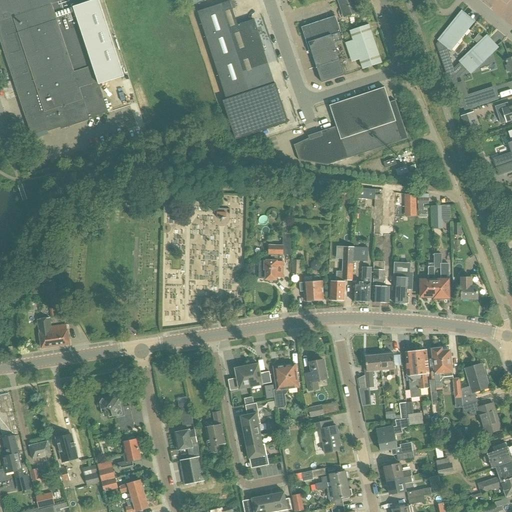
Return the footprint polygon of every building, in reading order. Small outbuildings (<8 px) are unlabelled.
[(0,0),(0,39),(31,135),(47,130),(48,132),(60,128),(61,130),(90,120),(89,118),(108,112),(99,85),(124,76),(98,0),(97,0),(83,5),(81,0),(0,0)] [(360,12),(355,0),(338,0),(340,3),(342,3),(346,17),(360,12)] [(238,25),(230,1),(197,12),(226,99),(223,100),(236,140),(288,122),(276,83),(275,84),(254,20),(238,25)] [(439,44),(450,77),(454,76),(466,64),(463,60),(456,67),(448,46),(449,45),(452,47),(473,22),(464,15),(439,44)] [(345,75),(334,43),(343,41),(340,33),(341,32),(335,16),(301,27),(309,52),(311,51),(322,83),(345,75)] [(363,69),(382,63),(369,25),(350,31),(363,69)] [(483,38),(478,34),(474,40),(478,43),(483,38)] [(463,60),(466,64),(454,76),(450,77),(460,109),(464,108),(465,111),(499,99),(495,86),(468,95),(464,81),(460,82),(458,76),(468,66),(471,69),(495,47),(487,38),(463,60)] [(390,102),(385,87),(330,106),(337,126),(321,132),(322,133),(294,145),(299,161),(300,161),(327,166),(408,139),(395,100),(390,102)] [(497,111),(501,124),(511,120),(511,105),(502,109),(502,110),(497,111)] [(476,123),(465,127),(469,138),(480,134),(476,123)] [(511,131),(511,132),(511,134),(511,140),(508,141),(511,151),(494,156),(497,163),(511,157),(511,131)] [(385,168),(397,164),(395,158),(383,162),(385,168)] [(511,159),(497,165),(499,171),(511,167),(511,159)] [(485,160),(478,162),(480,168),(487,166),(485,160)] [(397,176),(409,172),(407,166),(395,170),(397,176)] [(492,176),(484,179),(487,186),(494,183),(492,176)] [(375,200),(375,189),(358,187),(357,199),(375,200)] [(404,208),(416,208),(416,194),(404,194),(404,208)] [(384,208),(384,202),(382,202),(382,195),(375,195),(375,202),(377,202),(377,207),(384,208)] [(429,204),(429,198),(425,198),(425,196),(417,196),(417,204),(418,204),(418,211),(423,211),(423,204),(429,204)] [(450,222),(450,205),(433,206),(433,229),(443,229),(443,220),(445,222),(450,222)] [(453,235),(462,235),(461,223),(453,223),(453,235)] [(291,255),(292,234),(283,233),(283,245),(269,245),(268,255),(270,255),(270,261),(259,261),(258,279),(266,279),(268,279),(269,281),(273,281),(274,279),(276,279),(276,278),(282,278),(283,261),(280,261),(280,255),(283,255),(291,255)] [(354,248),(354,247),(338,246),(338,260),(343,260),(342,272),(336,272),(336,282),(331,282),(330,300),(331,300),(332,301),(336,302),(338,300),(344,300),(345,282),(345,280),(353,281),(354,258),(354,248)] [(368,259),(368,248),(359,248),(354,248),(354,258),(368,259)] [(302,274),(302,260),(292,260),(291,274),(302,274)] [(385,286),(386,276),(385,276),(385,270),(384,270),(385,262),(374,261),(373,287),(373,286),(372,302),(389,303),(389,287),(385,287),(385,286)] [(440,300),(442,298),(449,298),(449,279),(449,264),(440,264),(441,280),(435,280),(435,297),(434,297),(434,299),(434,298),(436,300),(440,300)] [(52,281),(52,276),(51,266),(38,267),(39,271),(33,272),(34,281),(40,280),(40,283),(52,281)] [(428,274),(428,280),(420,280),(421,297),(434,297),(435,297),(435,280),(434,266),(428,266),(428,274)] [(371,283),(372,268),(362,267),(361,282),(353,282),(352,301),(370,302),(371,283)] [(406,303),(408,303),(409,298),(407,298),(407,290),(412,290),(413,273),(394,272),(394,287),(395,287),(394,303),(406,303)] [(313,282),(312,276),(304,277),(304,283),(306,301),(307,301),(308,302),(311,302),(312,300),(317,300),(318,302),(321,302),(322,300),(324,300),(322,281),(313,282)] [(472,286),(472,278),(461,278),(461,286),(461,299),(478,299),(478,286),(472,286)] [(51,326),(50,318),(37,320),(39,333),(40,332),(42,348),(69,344),(67,324),(51,326)] [(442,352),(441,348),(432,349),(435,373),(434,374),(436,388),(442,387),(441,373),(444,372),(444,377),(452,376),(452,372),(450,351),(442,352)] [(419,378),(420,389),(428,388),(427,373),(428,373),(426,350),(413,352),(414,360),(417,359),(418,374),(416,374),(416,379),(419,378)] [(417,359),(414,360),(413,352),(406,352),(408,375),(410,391),(411,398),(420,397),(419,389),(420,389),(419,378),(416,379),(416,374),(418,374),(417,359)] [(380,355),(381,370),(389,369),(390,376),(398,375),(397,366),(395,366),(394,354),(380,355)] [(373,371),(381,370),(380,355),(365,357),(367,369),(364,369),(365,375),(358,378),(360,389),(367,388),(374,387),(373,378),(373,371)] [(309,391),(318,389),(316,381),(327,379),(323,360),(310,362),(312,372),(306,373),(309,391)] [(276,409),(284,407),(286,405),(285,395),(286,394),(289,391),(289,389),(299,387),(296,363),(273,367),(277,390),(273,390),(276,409)] [(247,366),(251,387),(272,382),(269,371),(260,373),(259,364),(247,366)] [(474,392),(489,388),(482,364),(465,369),(471,388),(461,391),(462,398),(463,405),(477,401),(474,392)] [(230,391),(251,387),(247,366),(235,369),(237,378),(228,380),(230,391)] [(462,398),(461,391),(460,377),(453,378),(455,399),(462,398)] [(0,439),(3,439),(15,436),(18,435),(8,393),(0,394),(0,427),(2,435),(0,435),(0,439)] [(120,402),(119,395),(99,399),(102,413),(105,412),(108,414),(109,417),(116,416),(117,425),(112,433),(134,428),(130,406),(123,407),(122,401),(120,402)] [(477,401),(463,405),(463,413),(469,412),(470,416),(477,414),(476,413),(479,412),(486,434),(501,430),(493,403),(479,407),(477,401)] [(183,426),(193,424),(189,402),(178,404),(183,426)] [(408,418),(408,416),(406,402),(399,403),(401,415),(395,416),(395,420),(408,418)] [(408,418),(409,425),(423,424),(422,413),(414,414),(412,402),(406,402),(408,416),(408,418)] [(247,415),(240,416),(243,427),(259,424),(261,424),(257,403),(245,405),(247,415)] [(311,418),(324,415),(322,405),(309,408),(311,418)] [(210,452),(222,450),(221,445),(225,444),(222,425),(223,424),(220,411),(213,413),(215,426),(206,427),(207,438),(206,440),(207,445),(209,446),(209,447),(210,452)] [(410,427),(409,425),(408,418),(395,420),(396,426),(397,430),(402,429),(410,427)] [(334,426),(333,420),(312,424),(314,432),(321,431),(325,453),(341,450),(337,426),(334,426)] [(259,424),(243,427),(245,438),(263,434),(261,424),(259,424)] [(289,426),(281,427),(282,435),(290,434),(289,426)] [(397,448),(394,435),(393,427),(392,427),(377,430),(381,451),(391,449),(392,455),(396,455),(396,454),(402,454),(400,447),(397,448)] [(190,459),(200,457),(199,452),(198,452),(197,446),(193,447),(192,444),(197,443),(195,430),(190,431),(189,430),(175,433),(178,450),(188,448),(190,459)] [(263,434),(245,438),(247,448),(263,445),(263,444),(265,444),(263,434)] [(62,462),(78,458),(72,435),(56,439),(62,462)] [(15,436),(3,439),(7,456),(2,457),(6,473),(13,471),(18,492),(32,489),(28,474),(25,475),(23,469),(22,469),(15,436)] [(119,469),(134,466),(133,461),(141,459),(137,440),(123,443),(125,453),(123,454),(125,462),(118,463),(119,469)] [(32,460),(39,458),(52,455),(49,441),(29,445),(32,460)] [(413,452),(412,443),(412,442),(400,445),(400,447),(402,454),(413,452)] [(263,445),(247,448),(249,459),(256,458),(258,467),(269,465),(265,444),(263,444),(263,445)] [(510,464),(511,463),(511,459),(511,456),(511,455),(511,446),(508,448),(508,447),(487,454),(487,455),(485,455),(483,459),(484,463),(488,464),(490,464),(492,469),(496,467),(509,462),(510,464)] [(396,454),(396,455),(398,461),(414,458),(413,452),(402,454),(396,454)] [(200,457),(190,459),(180,460),(185,485),(204,481),(200,457)] [(450,464),(449,458),(436,461),(437,466),(439,476),(453,472),(452,463),(450,464)] [(102,482),(116,478),(111,461),(97,464),(102,482)] [(511,463),(510,464),(509,462),(496,467),(499,476),(484,481),(486,486),(479,488),(481,494),(492,490),(490,485),(511,477),(511,463)] [(400,463),(384,467),(387,481),(403,477),(403,478),(411,476),(412,476),(411,469),(401,471),(400,463)] [(61,464),(58,465),(62,482),(63,482),(64,488),(71,486),(70,480),(67,467),(64,468),(63,467),(61,467),(61,464)] [(87,486),(100,483),(95,465),(89,467),(91,474),(84,476),(87,486)] [(222,477),(233,473),(229,465),(219,469),(222,477)] [(38,468),(29,470),(32,480),(33,485),(41,483),(40,478),(41,478),(38,468)] [(325,468),(311,471),(313,477),(326,475),(325,468)] [(327,488),(348,484),(346,471),(329,475),(330,476),(321,477),(322,483),(316,484),(317,490),(327,488)] [(403,477),(387,481),(390,494),(406,491),(404,484),(412,482),(411,476),(403,478),(403,477)] [(511,477),(490,485),(492,490),(503,487),(506,497),(511,495),(511,477)] [(104,492),(118,488),(116,478),(102,482),(104,492)] [(132,498),(145,494),(141,480),(128,484),(119,486),(121,494),(130,491),(132,498)] [(348,484),(327,488),(329,500),(334,499),(340,498),(341,500),(349,498),(349,496),(350,496),(348,484)] [(439,486),(407,492),(408,499),(424,495),(424,496),(427,495),(441,492),(440,486),(439,486)] [(39,509),(55,505),(52,492),(36,496),(39,509)] [(284,492),(273,494),(276,511),(278,511),(291,509),(289,498),(286,499),(284,492)] [(145,494),(132,498),(126,500),(128,506),(125,507),(126,511),(135,511),(136,511),(149,508),(145,494)] [(276,511),(273,494),(263,496),(266,511),(276,511)] [(295,511),(296,511),(304,510),(301,494),(292,495),(295,511)] [(424,495),(408,499),(410,505),(425,502),(424,496),(424,495)] [(244,511),(265,511),(263,496),(252,499),(253,505),(244,507),(244,511)] [(79,500),(72,501),(74,510),(81,508),(79,500)] [(54,511),(68,508),(67,502),(53,506),(39,510),(38,508),(21,511),(54,511)]
